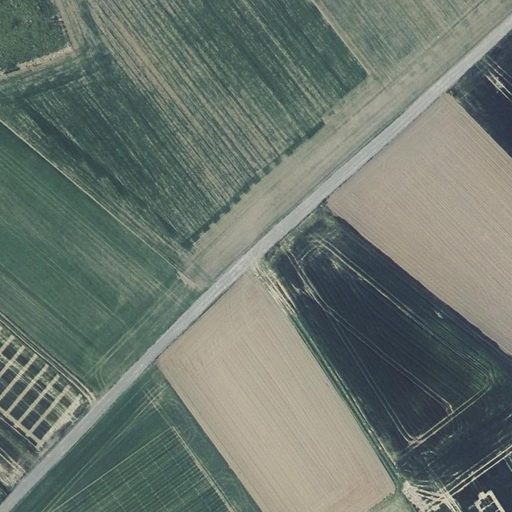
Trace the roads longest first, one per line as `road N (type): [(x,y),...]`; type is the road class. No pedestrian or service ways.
road 1 (residential): [(304,209),(174,330),(1,511)]
road 2 (unclassified): [(511,21),(304,209)]
